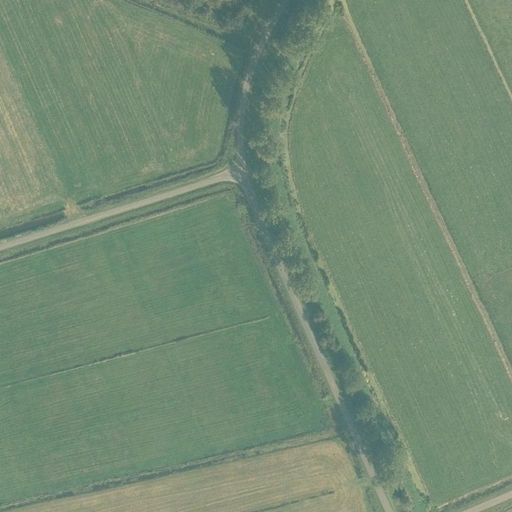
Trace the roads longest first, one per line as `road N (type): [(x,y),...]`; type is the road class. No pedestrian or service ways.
road 1 (unclassified): [(389,511),(242,170)]
road 2 (unclassified): [(0,243),(242,170)]
road 3 (unclassified): [(242,170),(244,94),(284,0)]
